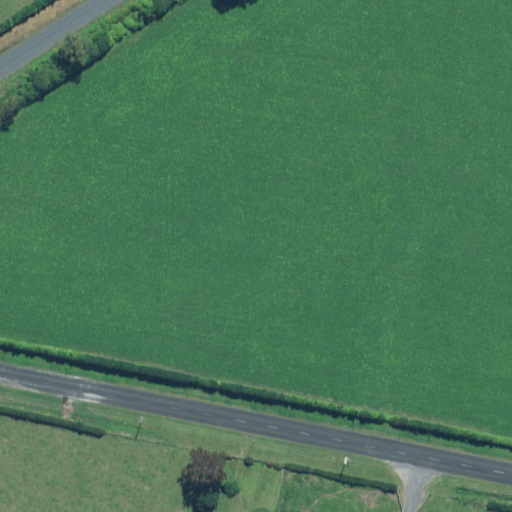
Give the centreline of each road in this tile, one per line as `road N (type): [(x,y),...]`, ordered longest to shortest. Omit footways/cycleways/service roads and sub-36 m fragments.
road 1 (unclassified): [(0,375),(511,476)]
road 2 (unclassified): [(0,70),(108,0)]
